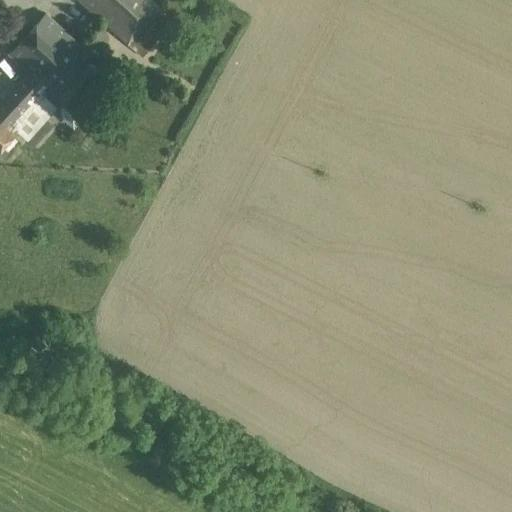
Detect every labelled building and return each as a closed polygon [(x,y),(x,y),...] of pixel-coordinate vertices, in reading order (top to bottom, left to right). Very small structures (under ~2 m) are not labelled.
[(159,7),(150,0),(78,0),(127,43),(140,28),(159,7)] [(159,7),(140,28),(149,36),(136,51),(142,56),(172,19),(159,7)] [(30,72),(0,104),(0,149),(17,131),(26,140),(55,108),(38,92),(47,83),(80,47),(79,46),(46,15),(10,54),(30,72)] [(140,28),(127,43),(136,51),(149,36),(140,28)] [(84,41),(79,46),(80,47),(47,83),(55,90),(54,90),(65,100),(61,105),(61,115),(69,122),(78,122),(89,110),(88,101),(81,95),(101,73),(91,63),(98,55),(84,41)]
